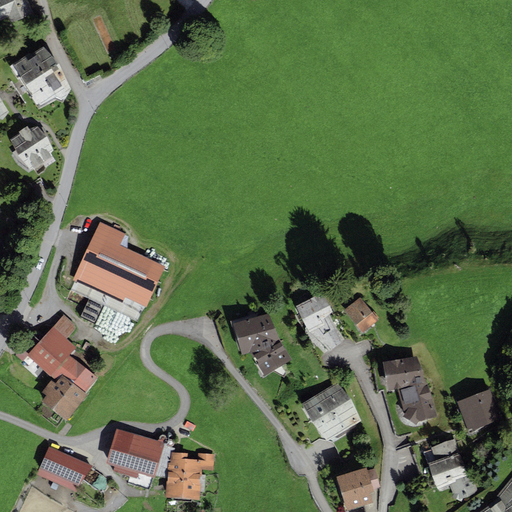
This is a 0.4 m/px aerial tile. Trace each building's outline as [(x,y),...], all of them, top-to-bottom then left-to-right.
[(0,0),(0,20),(8,16),(10,23),(34,13),(28,0),(0,0)] [(85,20),(60,33),(85,82),(110,69),(85,20)] [(29,53),(13,64),(21,76),(18,78),(39,109),(55,100),(62,102),(70,88),(59,63),(58,64),(44,47),(31,54),(29,53)] [(0,119),(2,121),(8,112),(1,101),(5,98),(0,90),(0,119)] [(19,133),(9,139),(18,155),(30,170),(53,156),(51,153),(53,150),(46,136),(36,126),(29,128),(27,126),(19,131),(19,133)] [(124,234),(99,223),(73,280),(74,280),(123,302),(125,298),(144,306),(146,307),(165,266),(119,245),(124,234)] [(123,302),(74,280),(70,290),(89,298),(104,305),(137,321),(144,306),(125,298),(123,302)] [(324,293),(296,306),(309,333),(329,352),(345,340),(330,315),(333,312),(324,293)] [(378,320),(360,297),(344,310),(362,333),(378,320)] [(104,305),(89,298),(80,317),(95,324),(104,305)] [(268,313),(233,323),(242,355),(251,352),(264,376),(291,360),(280,341),(268,313)] [(74,324),(64,315),(40,341),(33,335),(15,355),(23,362),(28,356),(50,376),(70,355),(76,347),(67,338),(75,329),(74,324)] [(70,355),(50,376),(57,381),(61,375),(85,393),(98,377),(70,355)] [(404,402),(401,403),(404,413),(403,416),(412,422),(416,417),(420,421),(437,414),(425,378),(424,378),(417,356),(382,361),(387,390),(400,388),(404,402)] [(45,395),(41,401),(67,420),(87,394),(85,393),(61,375),(57,381),(55,383),(51,380),(42,392),(45,395)] [(338,382),(302,403),(312,422),(327,441),(362,420),(351,398),(338,382)] [(490,388),(457,401),(469,432),(502,419),(490,388)] [(162,442),(117,428),(105,462),(114,465),(113,471),(136,478),(138,472),(154,477),(155,476),(166,478),(167,461),(171,462),(171,452),(174,452),(174,448),(164,445),(162,442)] [(435,460),(427,463),(438,489),(449,485),(452,494),(451,497),(461,502),(463,498),(479,492),(472,473),(469,474),(455,437),(430,447),(435,460)] [(92,465),(49,447),(39,469),(79,486),(92,465)] [(174,452),(171,452),(171,462),(167,461),(166,478),(165,497),(200,499),(202,469),(212,470),(213,455),(198,454),(198,459),(187,459),(188,453),(174,452)] [(366,467),(337,476),(347,510),(372,502),(369,493),(374,491),(373,489),(380,487),(374,468),(367,470),(366,467)] [(79,486),(39,469),(36,475),(76,492),(79,486)] [(499,498),(480,511),(511,511),(511,475),(497,496),(499,498)]
